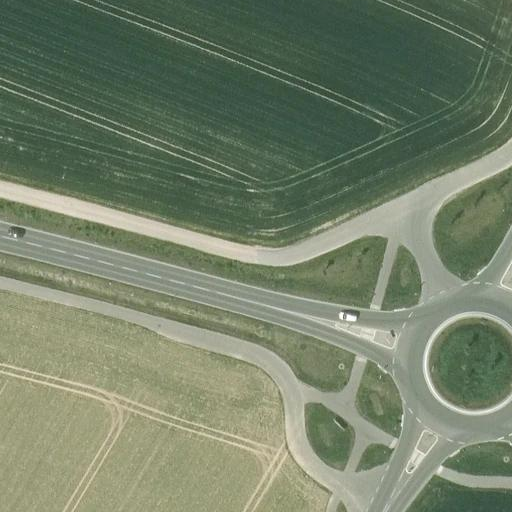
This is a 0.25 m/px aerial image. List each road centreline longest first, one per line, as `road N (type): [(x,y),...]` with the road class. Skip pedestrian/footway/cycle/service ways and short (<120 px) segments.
road 1 (track): [(511,156),(290,257),(0,190)]
road 2 (track): [(386,503),(312,470),(276,370),(0,289)]
road 3 (secondary): [(409,346),(0,237)]
